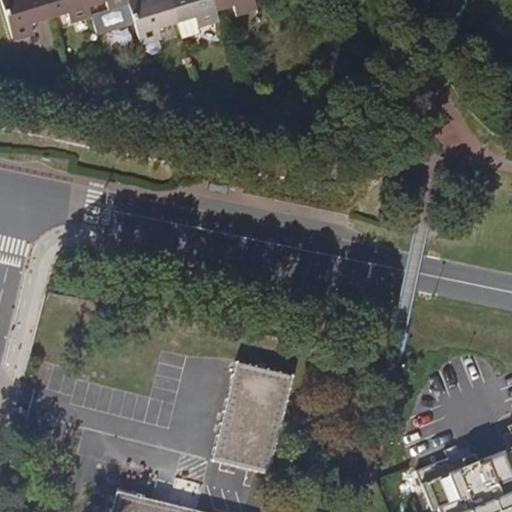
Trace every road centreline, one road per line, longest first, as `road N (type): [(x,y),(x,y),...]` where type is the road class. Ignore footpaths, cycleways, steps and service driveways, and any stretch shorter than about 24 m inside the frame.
road 1 (tertiary): [(511,291),(25,193)]
road 2 (residential): [(0,319),(25,193)]
